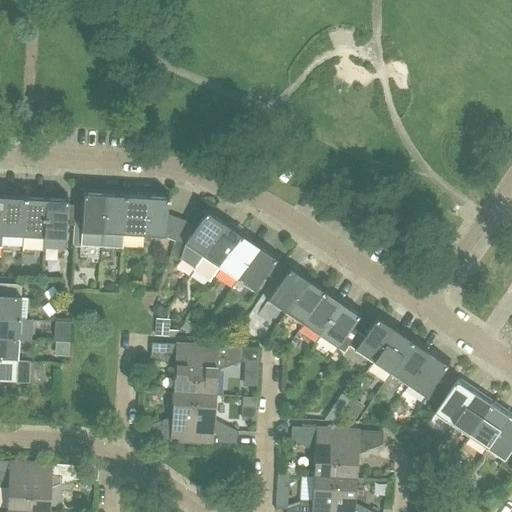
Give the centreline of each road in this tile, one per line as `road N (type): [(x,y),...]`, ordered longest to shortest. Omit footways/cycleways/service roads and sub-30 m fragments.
road 1 (residential): [(419,310),(203,181),(0,160)]
road 2 (residential): [(419,310),(511,181)]
road 3 (residential): [(261,511),(271,360)]
road 4 (residential): [(123,462),(128,341)]
